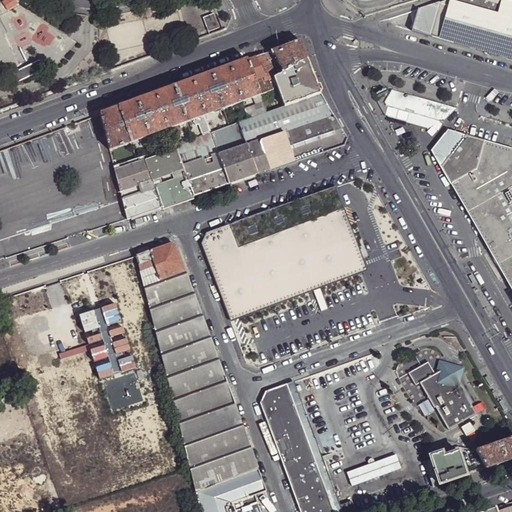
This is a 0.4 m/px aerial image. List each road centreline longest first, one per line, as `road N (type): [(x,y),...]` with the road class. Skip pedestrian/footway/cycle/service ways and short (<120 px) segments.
road 1 (residential): [(257,35),(0,132)]
road 2 (residential): [(462,307),(240,389)]
road 3 (residential): [(371,151),(180,218)]
road 4 (residential): [(180,218),(0,279)]
road 5 (residential): [(180,218),(240,389)]
road 6 (tertiary): [(371,151),(462,307)]
road 7 (unknown): [(90,4),(74,59),(45,81),(0,96)]
road 8 (residential): [(240,389),(286,511)]
